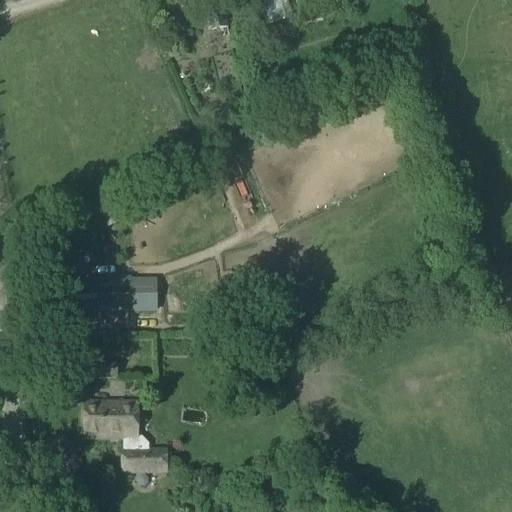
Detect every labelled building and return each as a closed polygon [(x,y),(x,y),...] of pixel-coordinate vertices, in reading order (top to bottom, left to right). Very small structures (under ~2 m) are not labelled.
[(223,5),(207,8),(213,39),(229,36),(223,5)] [(68,283),(68,315),(93,315),(93,314),(131,314),(131,280),(93,280),(93,283),(68,283)] [(238,296),(216,298),(219,327),(241,325),(238,296)] [(84,365),(84,379),(119,379),(120,365),(84,365)] [(84,403),(84,441),(122,441),(122,450),(121,450),(121,476),(167,476),(167,450),(148,450),(148,444),(145,441),(136,441),(136,403),(84,403)]
